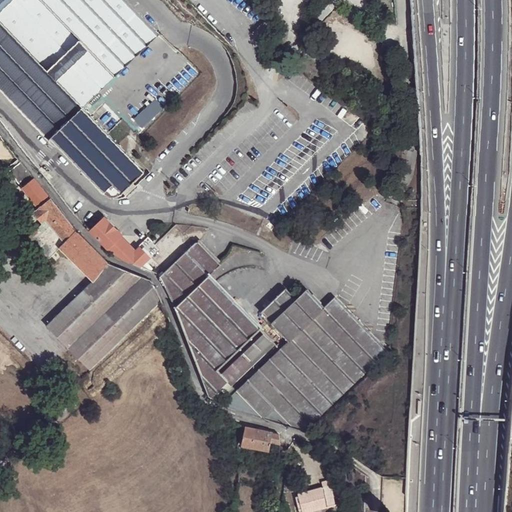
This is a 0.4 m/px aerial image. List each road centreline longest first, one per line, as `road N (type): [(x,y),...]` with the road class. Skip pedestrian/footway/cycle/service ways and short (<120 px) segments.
road 1 (residential): [(0,126),(110,259),(153,276),(211,407),(294,433)]
road 2 (motorway): [(474,427),(492,0)]
road 3 (motorway): [(428,0),(445,324)]
road 4 (motorway): [(461,0),(445,324)]
road 5 (motorway): [(445,324),(437,511)]
road 6 (motorway): [(474,427),(511,246)]
